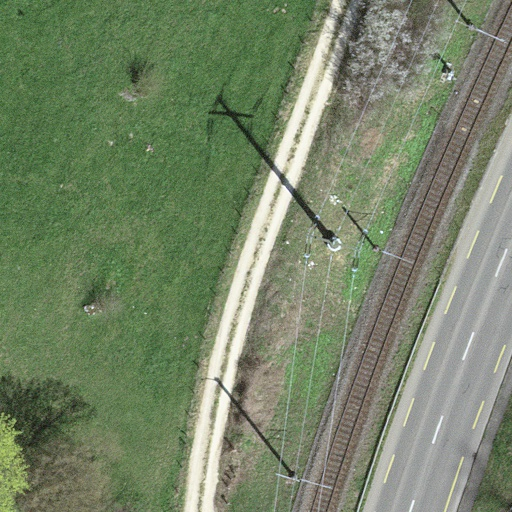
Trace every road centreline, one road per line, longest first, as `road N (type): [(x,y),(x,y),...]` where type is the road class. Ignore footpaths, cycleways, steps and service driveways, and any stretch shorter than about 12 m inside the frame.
road 1 (track): [(346,0),(231,312),(194,511)]
road 2 (primary): [(410,511),(511,232)]
